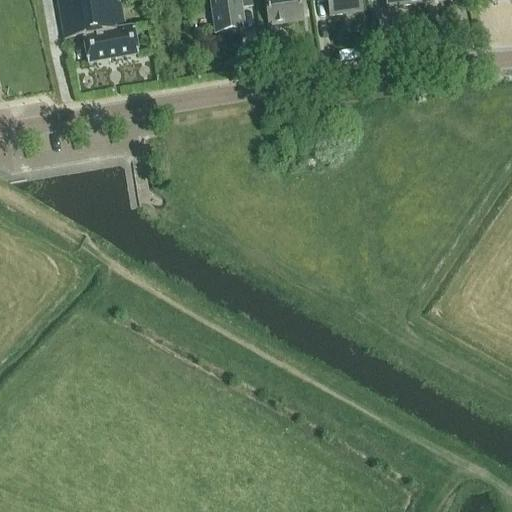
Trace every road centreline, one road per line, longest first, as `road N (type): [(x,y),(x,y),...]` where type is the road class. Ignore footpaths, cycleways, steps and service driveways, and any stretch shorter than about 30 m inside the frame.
road 1 (tertiary): [(0,134),(415,67),(511,60)]
road 2 (track): [(511,403),(197,230),(188,185),(209,99)]
